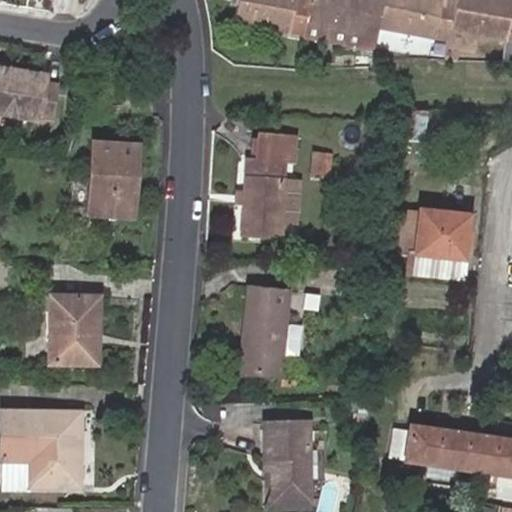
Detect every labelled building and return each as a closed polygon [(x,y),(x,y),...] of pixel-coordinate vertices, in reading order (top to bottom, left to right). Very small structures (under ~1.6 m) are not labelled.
[(237,0),(235,16),(304,29),(305,22),(309,0),(237,0)] [(309,0),(305,22),(377,34),(379,24),(383,0),(309,0)] [(448,36),(450,25),(454,0),(383,0),(379,24),(448,36)] [(505,35),(511,36),(511,0),(454,0),(450,25),(477,30),(505,35)] [(473,50),(477,30),(450,25),(448,36),(445,55),(457,56),(459,47),(473,50)] [(511,36),(505,35),(501,57),(511,57),(511,36)] [(0,112),(13,115),(17,90),(20,77),(0,73),(0,112)] [(26,124),(42,127),(43,119),(59,121),(65,87),(48,85),(49,81),(20,77),(17,90),(13,115),(27,117),(26,124)] [(0,112),(0,119),(12,122),(13,115),(0,112)] [(12,122),(26,124),(27,117),(13,115),(12,122)] [(256,154),(244,154),(242,188),(241,204),(239,234),(282,237),(288,161),(295,162),(297,133),(258,130),(256,154)] [(134,146),(91,143),(87,214),(131,216),(134,146)] [(325,175),(328,150),(312,149),(309,173),(325,175)] [(333,151),(328,150),(325,175),(330,176),(333,151)] [(385,254),(407,257),(459,262),(464,218),(391,210),(385,254)] [(87,214),(86,237),(130,239),(131,216),(87,214)] [(459,262),(407,257),(404,278),(456,285),(459,262)] [(375,265),(345,263),(343,289),(372,292),(375,265)] [(372,292),(343,289),(343,303),(371,305),(372,292)] [(252,338),(249,375),(283,377),(290,295),(249,291),(244,337),(252,338)] [(48,296),(47,359),(94,360),(95,297),(48,296)] [(288,355),(302,356),(305,324),(291,323),(288,355)] [(244,337),(241,374),(249,375),(252,338),(244,337)] [(0,407),(0,414),(0,462),(12,463),(11,486),(75,489),(76,469),(82,468),(83,409),(0,407)] [(309,425),(263,424),(263,473),(269,473),(268,493),(283,504),(308,504),(309,425)] [(384,435),(381,457),(511,481),(511,449),(404,431),(402,438),(384,435)] [(82,468),(76,469),(75,489),(11,486),(12,463),(0,462),(0,490),(81,493),(82,468)] [(269,473),(263,473),(262,510),(308,510),(308,504),(283,504),(268,493),(269,473)]
